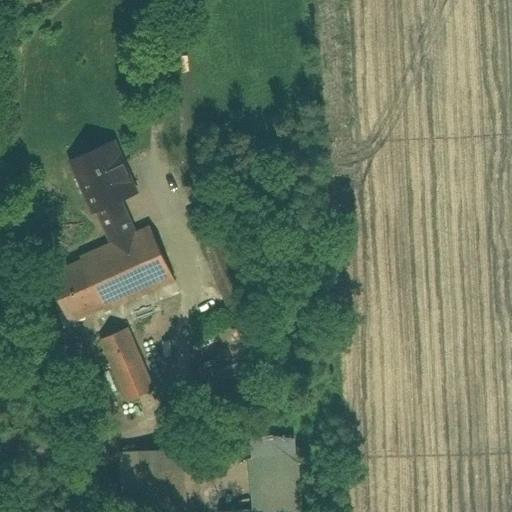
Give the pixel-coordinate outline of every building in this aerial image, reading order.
[(71,152),(94,209),(100,207),(127,196),(140,190),(116,133),(71,152)] [(100,207),(114,240),(141,229),(127,196),(100,207)] [(94,314),(179,278),(156,223),(141,229),(114,240),(71,258),(94,314)] [(101,338),(127,400),(156,388),(130,326),(101,338)] [(188,511),(186,445),(141,446),(143,511),(188,511)] [(306,511),(301,449),(249,454),(255,511),(306,511)]
